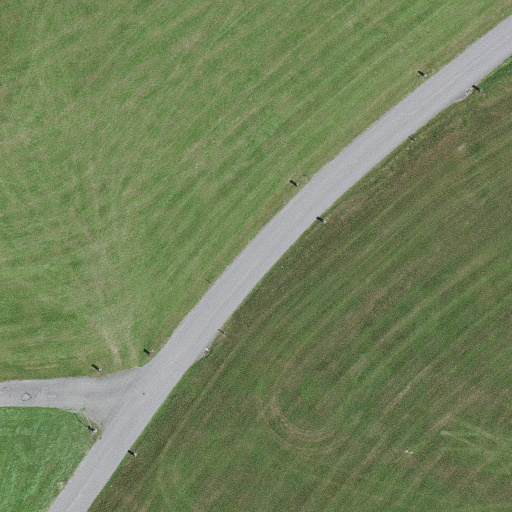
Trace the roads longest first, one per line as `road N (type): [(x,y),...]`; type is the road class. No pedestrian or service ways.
road 1 (unclassified): [(68,511),(150,394),(333,181),(511,42)]
road 2 (track): [(0,398),(150,394)]
